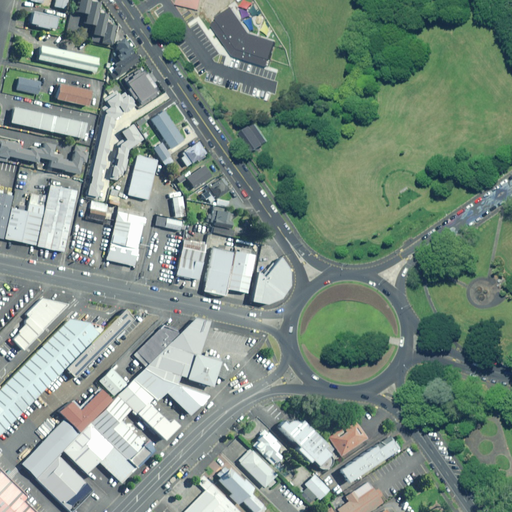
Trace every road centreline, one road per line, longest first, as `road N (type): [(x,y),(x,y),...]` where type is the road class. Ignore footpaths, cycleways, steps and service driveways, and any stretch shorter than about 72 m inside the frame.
road 1 (unclassified): [(120,0),(293,248)]
road 2 (secondary): [(244,316),(0,263)]
road 3 (tertiary): [(126,511),(221,415),(256,392)]
road 4 (secondary): [(385,384),(474,511)]
road 5 (tertiary): [(511,186),(409,254)]
